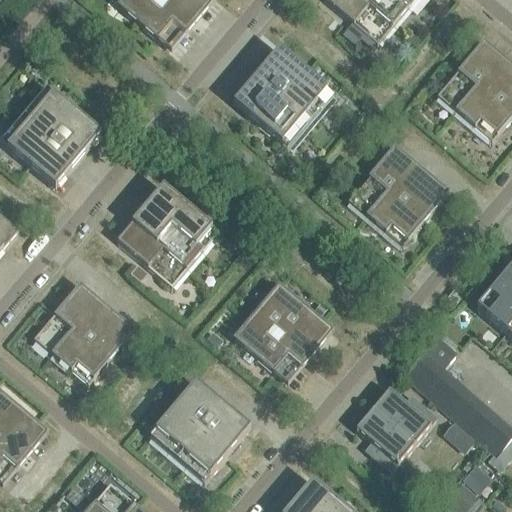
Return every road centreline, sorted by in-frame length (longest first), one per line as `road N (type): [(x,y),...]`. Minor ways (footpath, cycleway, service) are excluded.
road 1 (residential): [(0,316),(264,0)]
road 2 (residential): [(511,191),(252,511)]
road 3 (residential): [(179,511),(0,362)]
